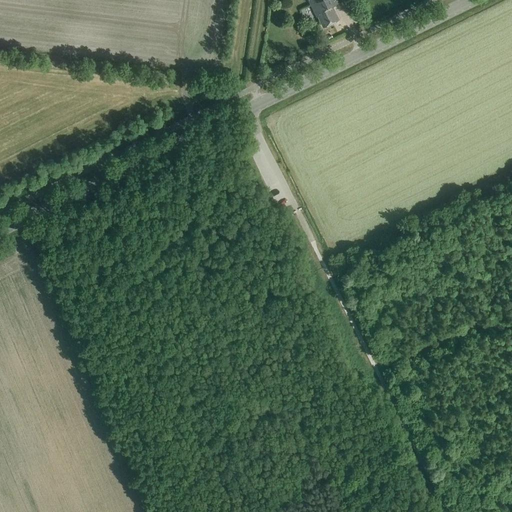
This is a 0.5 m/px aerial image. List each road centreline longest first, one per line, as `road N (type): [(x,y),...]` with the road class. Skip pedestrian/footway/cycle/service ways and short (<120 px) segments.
road 1 (primary): [(0,231),(246,110)]
road 2 (primary): [(246,110),(472,0)]
road 3 (unclassified): [(312,240),(246,110)]
